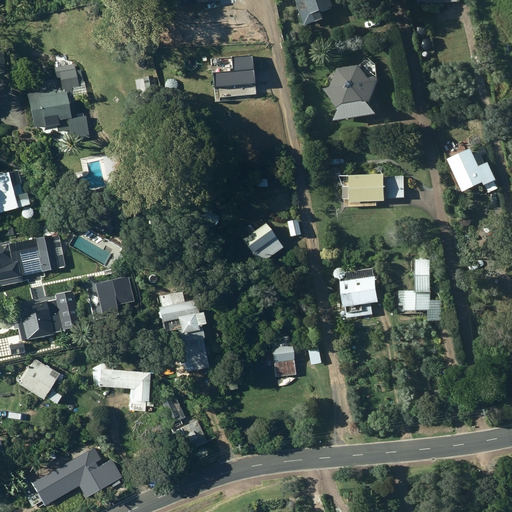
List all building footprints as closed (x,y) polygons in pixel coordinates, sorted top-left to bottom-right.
[(334,0),(297,0),(308,26),(327,18),(323,10),(336,5),(334,0)] [(223,74),(227,95),(266,87),(260,56),(242,60),(244,70),(223,74)] [(62,88),(27,94),(34,129),(62,124),(63,130),(69,129),(71,140),(90,137),(86,116),(84,116),(84,112),(76,114),(74,99),(88,96),(81,62),(65,65),(64,60),(57,61),(58,66),(54,67),(56,78),(60,77),(62,88)] [(361,64),(340,67),(332,84),(327,89),(334,99),(333,100),(340,107),(343,104),(356,102),(357,110),(372,108),(373,102),(381,80),(380,76),(370,77),(370,74),(361,64)] [(156,93),(154,75),(143,76),(145,94),(156,93)] [(470,98),(450,104),(453,114),(472,108),(470,98)] [(499,179),(490,162),(481,166),(471,147),(446,160),(462,191),(465,190),(465,191),(485,181),(490,192),(498,188),(495,181),(499,179)] [(83,162),(68,165),(70,177),(85,174),(83,162)] [(0,174),(0,211),(30,204),(27,192),(15,196),(12,185),(21,183),(18,170),(0,174)] [(387,174),(352,175),(353,202),(388,200),(388,198),(406,197),(405,176),(387,176),(387,174)] [(88,213),(68,245),(103,267),(116,246),(106,240),(114,228),(88,213)] [(298,218),(286,220),(289,238),(302,236),(298,218)] [(283,247),(265,223),(243,238),(260,263),(283,247)] [(39,238),(0,245),(0,285),(7,284),(6,279),(21,276),(18,263),(23,262),(23,261),(42,257),(39,238)] [(432,258),(416,258),(417,290),(402,290),(402,304),(406,304),(406,310),(431,310),(430,321),(444,320),(444,300),(433,299),(432,258)] [(382,302),(378,275),(376,276),(375,268),(349,271),(350,280),(342,281),(346,307),(347,307),(349,318),(362,316),(364,326),(374,324),(373,314),(374,314),(373,303),(382,302)] [(126,279),(94,285),(100,320),(117,317),(115,305),(130,302),(126,279)] [(16,306),(21,341),(66,333),(60,299),(16,306)] [(209,367),(203,339),(204,338),(197,299),(172,304),(173,310),(168,311),(169,316),(163,317),(166,332),(178,330),(185,364),(177,365),(179,373),(209,367)] [(448,321),(450,329),(457,327),(455,320),(448,321)] [(296,375),(293,345),(272,347),(273,350),(266,351),(267,363),(274,362),(276,377),(296,375)] [(19,385),(44,400),(46,396),(57,404),(62,396),(50,388),(56,380),(61,383),(69,372),(53,362),(50,367),(36,359),(29,369),(27,367),(19,380),(22,382),(19,385)] [(102,362),(100,387),(131,389),(130,411),(146,412),(146,401),(149,401),(151,372),(113,370),(113,363),(102,362)] [(207,442),(194,413),(185,417),(175,396),(159,404),(172,431),(170,432),(180,454),(207,442)] [(87,498),(123,477),(112,459),(100,466),(96,460),(100,458),(93,446),(31,483),(44,506),(79,485),(87,498)] [(0,511),(4,511),(14,508),(4,489),(0,490),(0,511)] [(325,511),(322,499),(312,502),(314,511),(325,511)]
